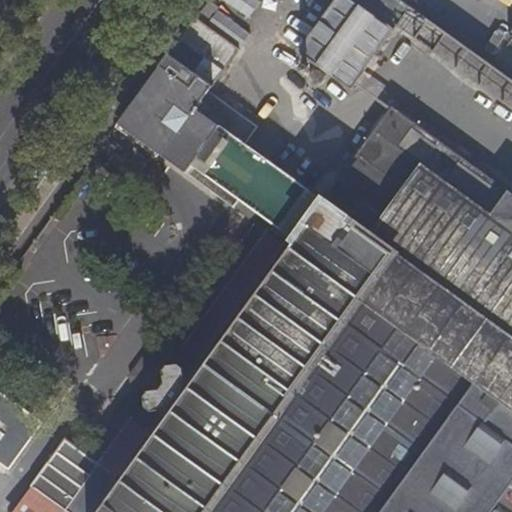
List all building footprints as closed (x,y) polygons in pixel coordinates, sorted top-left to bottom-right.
[(0,0),(0,14),(10,0),(0,0)] [(397,0),(338,0),(299,54),(316,67),(309,79),(310,85),(313,87),(316,88),(320,88),(323,86),(330,76),(351,90),(410,9),(397,0)] [(207,1),(195,18),(239,48),(250,32),(207,1)] [(239,51),(195,18),(118,124),(213,194),(232,209),(231,210),(237,214),(244,205),(270,224),(181,349),(184,362),(178,369),(151,368),(141,382),(145,413),(142,419),(132,418),(99,464),(89,457),(66,441),(31,488),(64,511),(511,511),(511,195),(393,110),(325,204),(254,151),(247,146),(260,130),(209,92),(239,51)] [(511,110),(511,82),(445,35),(432,51),(511,110)] [(297,36),(294,41),(297,46),(302,46),(305,41),(302,36),(297,36)] [(244,205),(237,214),(254,227),(162,356),(178,369),(184,362),(181,349),(270,224),(244,205)] [(178,369),(162,356),(142,356),(130,373),(132,396),(145,413),(141,382),(151,368),(178,369)] [(0,463),(7,469),(41,423),(0,393),(0,463)] [(145,413),(132,396),(89,457),(99,464),(132,418),(142,419),(145,413)]
